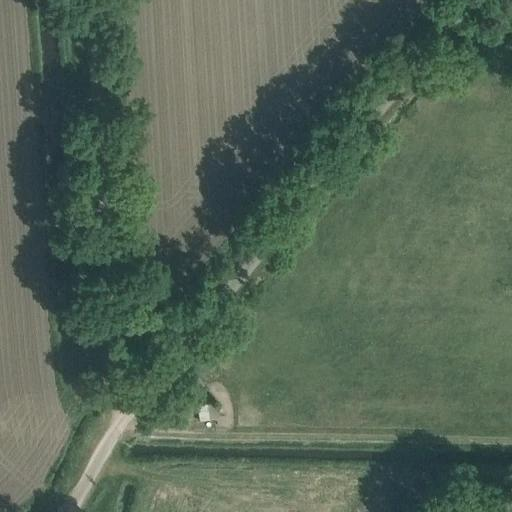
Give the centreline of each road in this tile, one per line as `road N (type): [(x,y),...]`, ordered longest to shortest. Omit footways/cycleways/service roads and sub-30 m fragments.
road 1 (unclassified): [(64,511),(124,415),(471,0)]
road 2 (track): [(92,0),(124,415),(90,511)]
